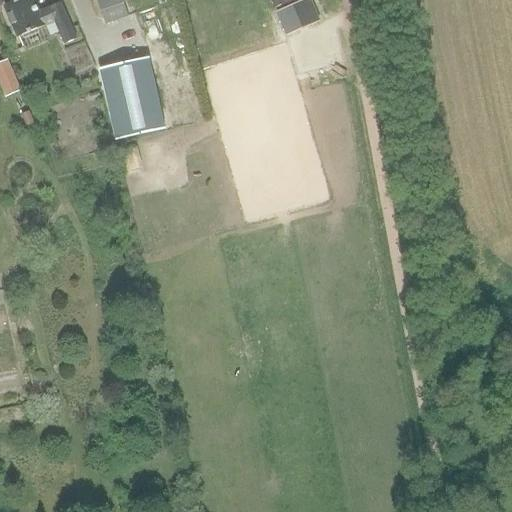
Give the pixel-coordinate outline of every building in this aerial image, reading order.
[(57,33),(59,32),(65,45),(77,39),(62,7),(41,17),(33,0),(24,0),(5,9),(20,40),(53,25),(57,33)] [(271,0),(276,9),(280,7),(289,28),(308,19),(299,0),(271,0)] [(129,16),(125,4),(102,12),(106,24),(129,16)] [(9,60),(0,63),(0,81),(7,98),(22,91),(9,60)] [(148,63),(101,74),(118,145),(165,134),(148,63)] [(34,110),(22,114),(27,127),(39,123),(34,110)]
